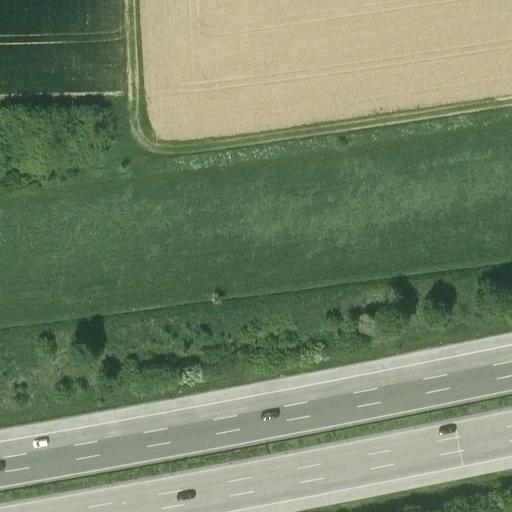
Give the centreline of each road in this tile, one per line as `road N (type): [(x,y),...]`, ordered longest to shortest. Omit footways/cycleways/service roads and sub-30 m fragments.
road 1 (motorway): [(511,360),(0,456)]
road 2 (track): [(133,0),(140,139),(166,151),(511,101)]
road 3 (motorway): [(121,511),(511,437)]
